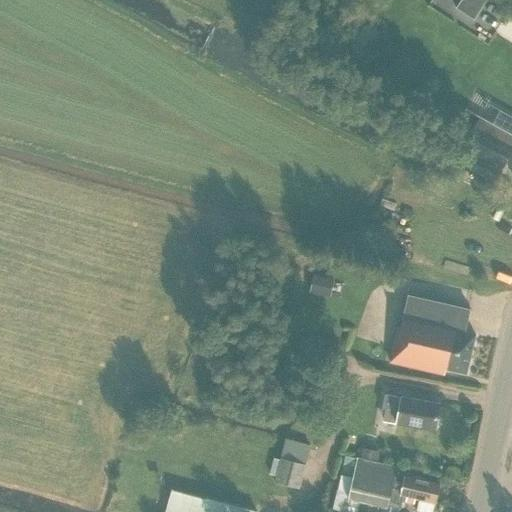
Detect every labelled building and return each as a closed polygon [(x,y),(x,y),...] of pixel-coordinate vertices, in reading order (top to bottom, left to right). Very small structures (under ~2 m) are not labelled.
[(474,20),(486,0),(461,0),(456,8),(474,20)] [(511,116),(500,110),(492,124),(511,135),(511,116)] [(495,183),(511,151),(511,136),(478,119),(456,161),(495,183)] [(314,275),(312,291),(331,293),(333,277),(314,275)] [(464,331),(470,309),(408,295),(401,326),(398,326),(390,362),(444,374),(445,369),(466,374),(475,334),(464,331)] [(401,397),(385,394),(382,408),(385,409),(383,420),(435,429),(435,426),(437,426),(438,419),(437,419),(440,403),(401,396),(401,397)] [(301,488),(311,446),(289,440),(282,461),(278,476),(276,482),(301,488)] [(388,505),(397,507),(399,500),(413,504),(415,498),(436,503),(440,484),(405,476),(406,470),(346,455),(333,508),(351,511),(357,511),(360,500),(388,507),(388,505)] [(274,458),(270,474),(278,476),(282,461),(274,458)] [(258,511),(172,488),(165,511),(258,511)]
